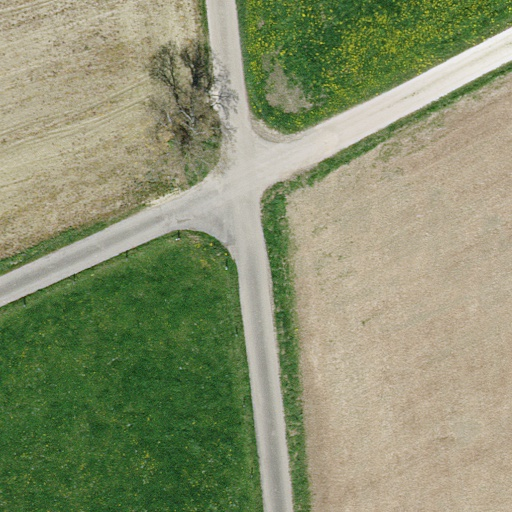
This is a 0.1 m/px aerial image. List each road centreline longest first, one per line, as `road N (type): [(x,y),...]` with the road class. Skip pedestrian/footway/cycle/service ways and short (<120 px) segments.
road 1 (unclassified): [(0,286),(237,180),(275,511)]
road 2 (track): [(218,0),(237,180),(511,40)]
